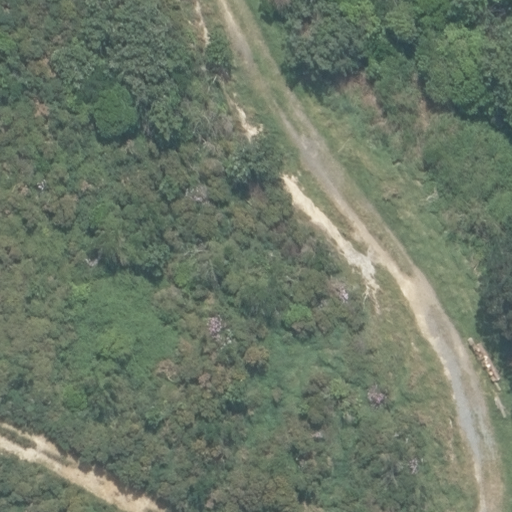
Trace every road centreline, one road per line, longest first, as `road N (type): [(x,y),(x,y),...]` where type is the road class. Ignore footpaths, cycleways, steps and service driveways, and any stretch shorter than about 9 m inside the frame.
road 1 (track): [(459,511),(443,291),(251,0)]
road 2 (track): [(0,448),(128,511)]
